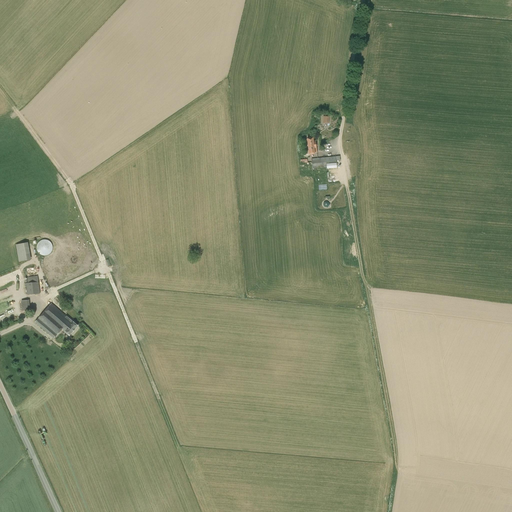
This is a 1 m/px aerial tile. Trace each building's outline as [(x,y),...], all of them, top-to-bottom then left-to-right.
[(315,140),(313,141),(313,138),(307,138),(309,154),(315,154),(315,153),(317,152),(315,140)] [(340,156),(335,156),(332,157),(332,155),(328,155),(328,157),(311,159),(312,169),(326,167),(326,163),(336,162),(336,161),(340,160),(340,156)] [(53,247),(53,246),(53,244),(52,242),(51,241),(50,240),(48,239),(47,239),(45,239),(44,239),(42,239),(40,240),(39,241),(38,242),(37,244),(37,245),(37,247),(37,249),(37,251),(38,252),(39,253),(41,254),(42,255),(44,255),(45,255),(47,255),(48,255),(50,254),(51,253),(52,252),(53,251),(53,249),(53,247)] [(31,259),(28,242),(15,244),(18,262),(31,259)] [(28,283),(26,283),(27,295),(40,294),(38,276),(27,277),(28,283)] [(29,300),(21,301),(22,311),(30,310),(29,300)] [(62,329),(65,331),(70,335),(78,326),(73,322),(66,316),(66,315),(51,303),(35,322),(54,339),(62,329)]
